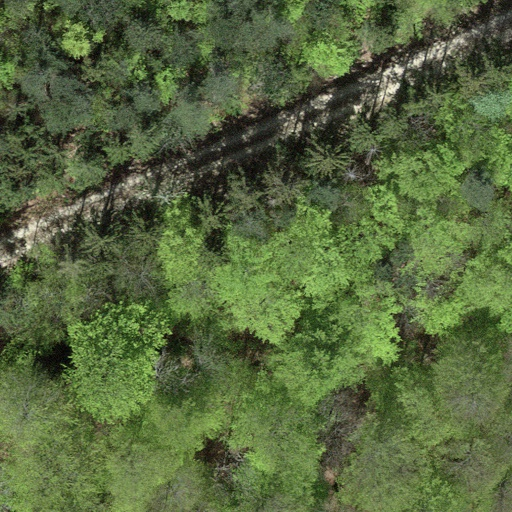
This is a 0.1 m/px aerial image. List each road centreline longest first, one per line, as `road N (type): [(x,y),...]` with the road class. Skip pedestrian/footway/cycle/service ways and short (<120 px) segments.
road 1 (track): [(511,30),(0,257)]
road 2 (track): [(511,313),(0,367)]
